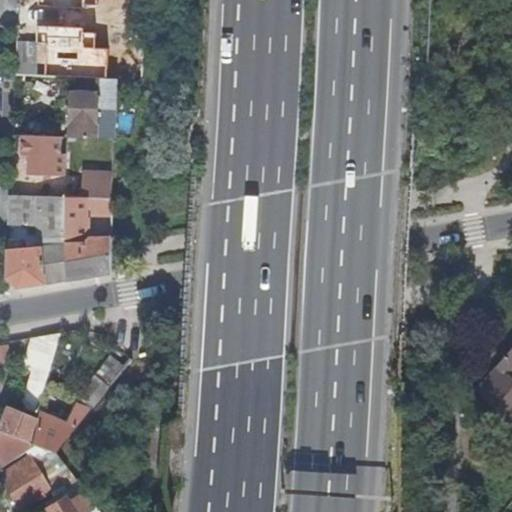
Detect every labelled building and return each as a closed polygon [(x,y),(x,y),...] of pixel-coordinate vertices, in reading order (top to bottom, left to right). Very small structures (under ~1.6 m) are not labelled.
[(62,47),(20,45),(19,76),(60,78),(62,47)] [(117,140),(118,80),(102,80),(101,89),(78,88),(78,94),(76,94),(74,138),(117,140)] [(38,121),(37,137),(65,138),(67,138),(67,122),(38,121)] [(64,155),(65,138),(37,137),(27,136),(26,156),(34,156),(33,175),(68,176),(69,155),(64,155)] [(85,200),(114,201),(115,175),(86,174),(85,200)] [(70,199),(14,196),(13,227),(43,228),(43,236),(56,238),(71,238),(70,199)] [(91,217),(115,217),(114,201),(85,200),(70,199),(71,238),(71,246),(72,281),(77,280),(115,274),(115,234),(111,234),(111,239),(93,239),(93,220),(91,220),(91,217)] [(11,278),(22,290),(72,281),(71,246),(29,249),(28,245),(18,246),(17,240),(12,241),(11,278)] [(51,337),(30,333),(18,400),(39,403),(51,337)] [(511,355),(479,393),(511,421),(511,355)] [(100,379),(111,388),(127,370),(113,358),(97,376),(100,379)] [(100,379),(78,410),(87,416),(111,388),(100,379)] [(0,419),(0,430),(27,441),(36,419),(8,408),(3,421),(0,419)] [(39,446),(56,453),(68,439),(87,416),(78,410),(69,425),(41,413),(35,444),(39,446)] [(0,469),(39,446),(35,444),(27,441),(0,430),(0,469)] [(2,477),(23,510),(51,492),(32,458),(2,477)] [(94,508),(80,483),(64,492),(67,497),(47,509),(48,511),(103,511),(98,505),(94,508)]
